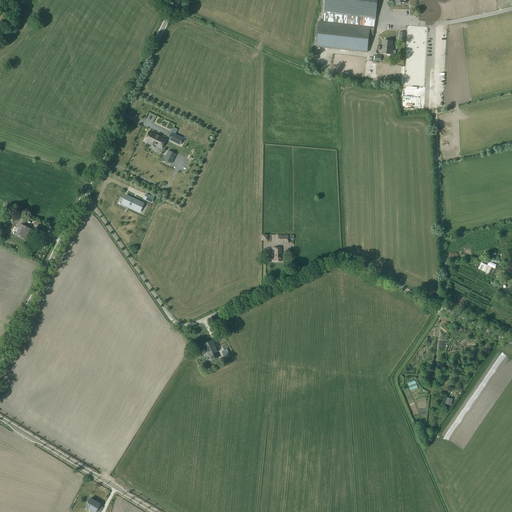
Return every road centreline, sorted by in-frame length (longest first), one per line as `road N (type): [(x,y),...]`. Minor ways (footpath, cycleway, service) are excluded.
road 1 (tertiary): [(0,365),(175,0)]
road 2 (unclassified): [(156,511),(0,416)]
